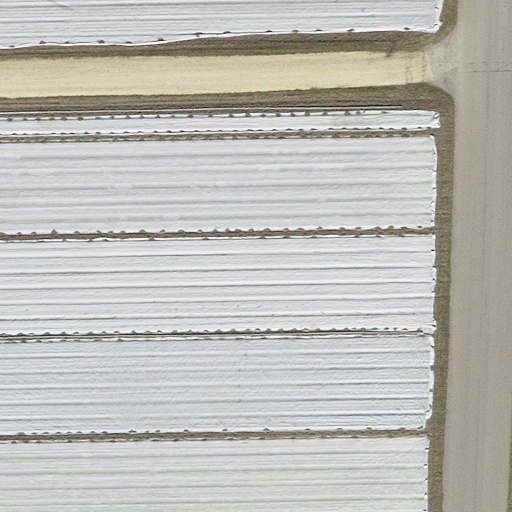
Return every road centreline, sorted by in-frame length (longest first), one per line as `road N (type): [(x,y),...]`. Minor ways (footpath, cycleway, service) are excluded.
road 1 (unclassified): [(482,511),(499,0)]
road 2 (track): [(497,44),(0,59)]
